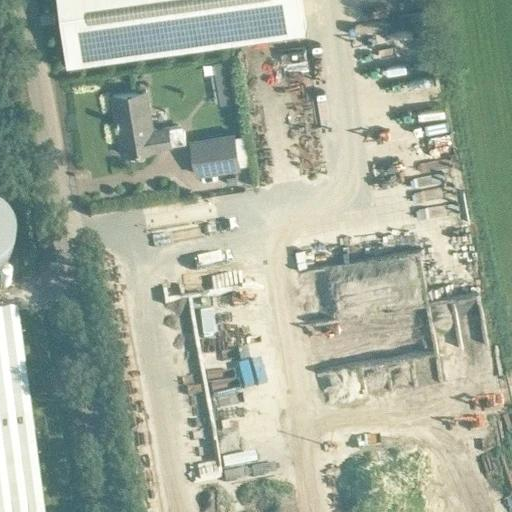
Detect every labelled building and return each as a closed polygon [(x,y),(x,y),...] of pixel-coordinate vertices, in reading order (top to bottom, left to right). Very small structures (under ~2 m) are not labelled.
[(56,0),(65,62),(304,28),(299,0),(56,0)] [(224,105),(244,105),(244,65),(224,65),(224,105)] [(183,125),(168,128),(168,126),(152,129),(145,89),(112,95),(114,110),(117,110),(119,119),(115,120),(116,125),(117,125),(122,154),(155,148),(155,147),(186,142),(183,125)] [(385,112),(390,133),(417,127),(412,106),(385,112)] [(234,132),(190,140),(196,173),(239,166),(234,132)] [(407,178),(407,189),(427,188),(427,177),(407,178)] [(365,271),(457,259),(456,247),(479,244),(477,230),(419,238),(420,246),(363,254),(365,271)] [(336,252),(337,268),(361,267),(360,250),(336,252)] [(42,511),(30,419),(16,312),(0,314),(0,511),(42,511)]
